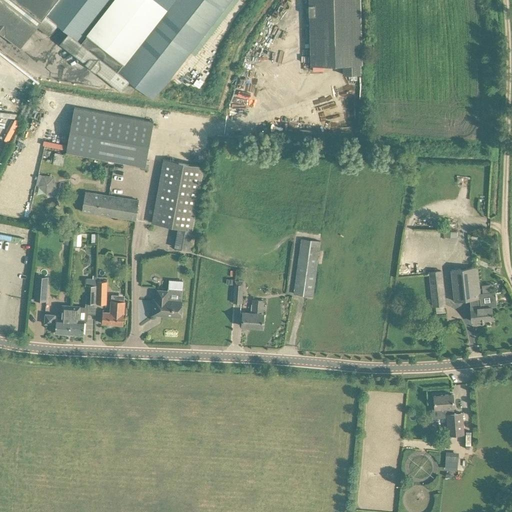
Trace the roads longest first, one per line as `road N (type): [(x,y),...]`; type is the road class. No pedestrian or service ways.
road 1 (unclassified): [(0,341),(370,366),(511,358)]
road 2 (unclassified): [(511,281),(503,224),(505,0)]
